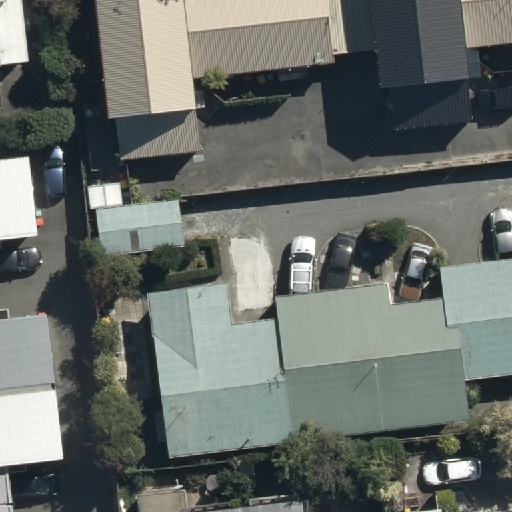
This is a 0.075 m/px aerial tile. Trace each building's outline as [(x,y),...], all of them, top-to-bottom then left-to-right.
[(15,0),(0,0),(0,74),(23,72),(15,0)] [(176,0),(132,0),(94,4),(107,126),(189,117),(176,0)] [(315,0),(180,0),(189,81),(323,68),(315,0)] [(443,0),(363,0),(374,97),(453,89),(443,0)] [(511,0),(443,0),(450,50),(511,43),(511,0)] [(23,167),(0,169),(0,255),(31,252),(23,167)] [(188,243),(182,194),(98,204),(104,253),(188,243)] [(511,260),(437,268),(442,313),(449,381),(511,375),(511,260)] [(220,292),(145,300),(162,457),(454,426),(449,381),(442,313),(384,319),(381,287),(268,299),(271,331),(224,336),(220,292)] [(39,323),(0,328),(0,478),(57,471),(39,323)]
